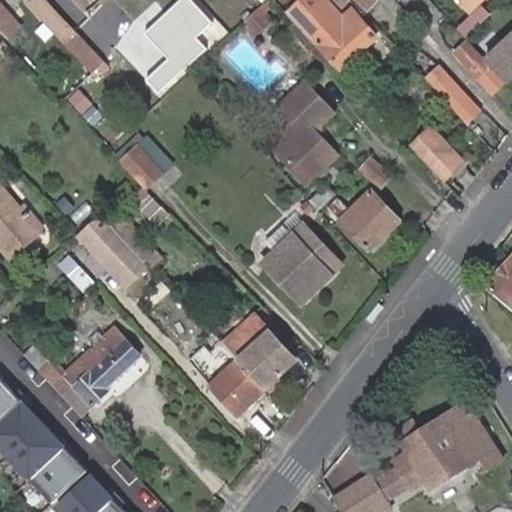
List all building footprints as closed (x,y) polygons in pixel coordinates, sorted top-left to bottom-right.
[(0,0),(0,29),(10,40),(23,29),(0,5),(0,0)] [(88,65),(95,73),(107,62),(48,0),(32,0),(30,3),(88,65)] [(213,22),(192,0),(177,0),(143,33),(168,59),(147,79),(159,92),(205,49),(195,38),(213,22)] [(298,0),(287,11),(298,22),(315,8),(306,0),(298,0)] [(306,0),(315,8),(298,22),(339,67),(372,35),(350,10),(338,21),(319,0),(306,0)] [(461,0),(469,8),(477,0),(461,0)] [(261,6),(241,25),(256,39),(275,21),(261,6)] [(511,36),(487,61),(508,83),(510,86),(511,84),(511,36)] [(487,61),(468,41),(456,52),(495,95),(508,83),(487,61)] [(58,91),(65,99),(66,100),(95,73),(88,65),(58,91)] [(425,79),(449,104),(462,92),(436,69),(425,79)] [(302,117),(273,143),(309,183),(340,155),(316,129),(334,113),(307,83),(288,100),(302,117)] [(302,117),(288,100),(278,108),(293,125),(302,117)] [(405,141),(436,172),(456,155),(424,122),(405,141)] [(148,139),(124,161),(140,177),(147,185),(171,163),(148,139)] [(389,176),(372,157),(359,170),(376,188),(389,176)] [(41,235),(19,208),(0,184),(0,248),(10,261),(41,235)] [(327,185),(310,201),(313,204),(330,188),(327,185)] [(160,207),(142,188),(129,198),(148,218),(160,207)] [(330,188),(313,204),(319,210),(336,194),(330,188)] [(375,191),(355,212),(340,197),(329,207),(370,252),(402,222),(375,191)] [(73,207),(63,196),(56,203),(66,214),(73,207)] [(24,203),(19,208),(41,235),(48,228),(24,203)] [(101,214),(89,226),(117,256),(129,244),(101,214)] [(299,302),(331,271),(340,262),(301,223),(293,233),(283,225),(265,243),(274,251),(262,262),(299,302)] [(140,236),(130,245),(150,266),(160,256),(140,236)] [(77,262),(70,254),(59,265),(85,293),(95,282),(77,262)] [(511,256),(488,283),(511,307),(511,256)] [(237,360),(253,345),(270,330),(255,314),(222,344),(228,351),(237,360)] [(77,411),(78,413),(107,386),(105,384),(140,351),(113,324),(106,332),(99,327),(86,340),(91,344),(63,370),(60,366),(58,369),(35,344),(24,355),(53,385),(67,401),(77,411)] [(237,360),(263,388),(296,359),(270,330),(253,345),(237,360)] [(237,360),(228,351),(211,366),(219,375),(237,360)] [(236,412),(263,388),(237,360),(219,375),(209,384),(236,412)] [(129,511),(0,377),(0,448),(61,511),(129,511)] [(488,467),(502,460),(467,403),(419,431),(415,425),(408,424),(400,429),(400,442),(410,456),(426,482),(427,485),(429,487),(481,456),(488,467)] [(400,471),(374,485),(385,503),(411,488),(414,493),(427,485),(426,482),(410,456),(396,463),(400,471)] [(507,468),(502,460),(488,467),(481,456),(429,487),(441,507),(507,468)] [(370,478),(333,499),(341,511),(381,511),(388,508),(385,503),(374,485),(370,478)]
